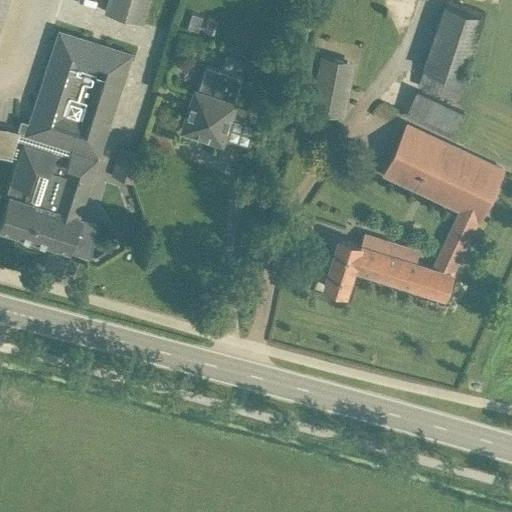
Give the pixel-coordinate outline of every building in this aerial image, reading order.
[(109,0),(106,10),(142,22),(149,0),(109,0)] [(445,3),(418,83),(456,98),(485,17),(445,3)] [(0,153),(3,154),(8,155),(12,156),(13,155),(12,155),(12,153),(19,155),(6,193),(11,194),(0,227),(23,234),(25,238),(27,241),(29,243),(32,245),(35,245),(38,245),(42,244),(46,241),(69,249),(69,247),(91,254),(95,220),(80,216),(121,86),(130,60),(129,60),(132,52),(124,50),(67,31),(59,29),(57,36),(56,36),(28,125),(20,122),(18,129),(12,128),(7,127),(1,126),(0,125),(0,153)] [(344,115),(355,60),(321,53),(310,109),(344,115)] [(227,120),(233,101),(241,76),(205,65),(191,103),(189,108),(183,127),(200,133),(200,131),(207,134),(207,135),(221,139),(227,120)] [(405,113),(452,135),(464,111),(416,87),(405,113)] [(451,276),(494,182),(501,166),(406,121),(383,172),(462,209),(456,219),(435,266),(339,237),(324,284),(345,291),(353,266),(445,295),(451,276)] [(139,153),(120,147),(112,175),(130,181),(139,153)]
